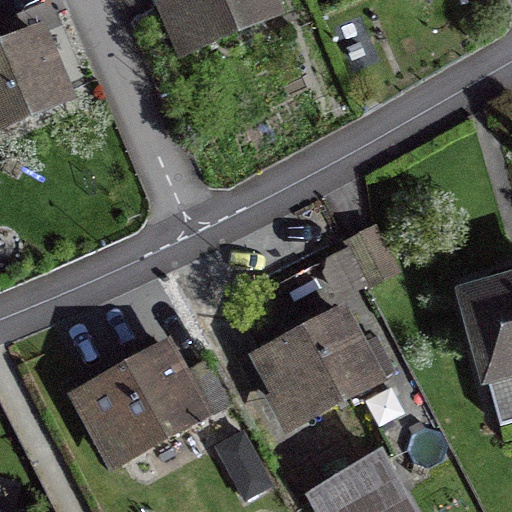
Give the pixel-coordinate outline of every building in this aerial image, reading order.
[(158,0),(181,53),(270,16),(263,0),(158,0)] [(0,129),(61,104),(33,35),(0,48),(0,129)] [(343,245),(367,291),(396,276),(372,230),(343,245)] [(336,260),(318,270),(332,298),(350,288),(336,260)] [(511,270),(485,278),(489,291),(462,299),(497,429),(511,424),(511,270)] [(373,387),(336,316),(256,358),(289,420),(302,424),(373,387)] [(177,378),(161,349),(73,399),(92,432),(105,424),(126,461),(200,420),(202,423),(225,411),(200,365),(177,378)] [(407,511),(380,463),(310,502),(315,511),(407,511)]
